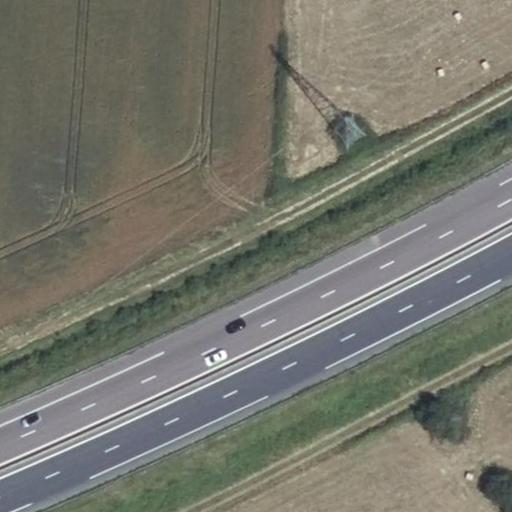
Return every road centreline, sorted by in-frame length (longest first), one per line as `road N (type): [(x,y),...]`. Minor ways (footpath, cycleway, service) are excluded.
road 1 (motorway): [(0,504),(244,395),(511,260)]
road 2 (motorway): [(511,195),(0,439)]
